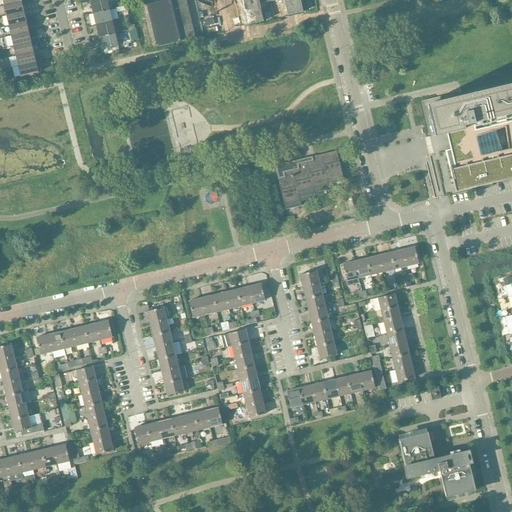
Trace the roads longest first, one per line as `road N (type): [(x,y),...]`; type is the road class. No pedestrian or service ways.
road 1 (residential): [(329,0),(385,224)]
road 2 (residential): [(473,382),(432,215)]
road 3 (residential): [(117,289),(269,252)]
road 4 (residential): [(503,511),(473,382)]
road 5 (residential): [(140,411),(117,289)]
road 6 (residential): [(291,371),(269,252)]
road 7 (residential): [(0,317),(117,289)]
